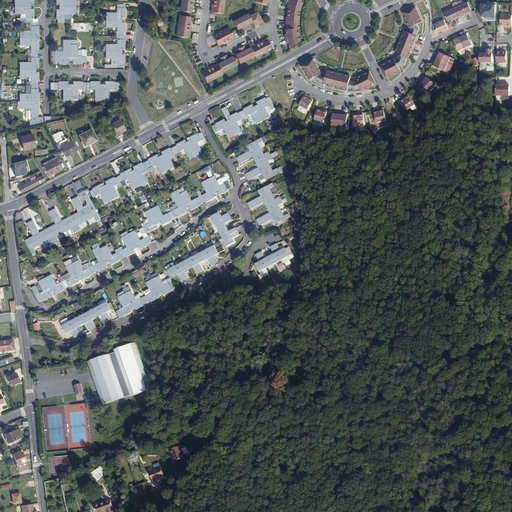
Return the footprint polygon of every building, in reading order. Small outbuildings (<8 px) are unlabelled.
[(291,0),(292,0),(292,2),(290,1),(289,1),(288,4),(287,8),(288,8),(290,9),(289,10),(288,10),(287,13),(287,16),(288,16),(288,18),(287,18),(286,17),(285,21),(286,25),(287,25),(288,25),(288,27),(287,27),(287,30),(285,30),(285,33),(287,33),(287,34),(286,35),(285,35),(285,39),(287,43),(288,43),(289,43),(290,44),(288,44),(289,48),(300,42),(298,35),(297,29),(299,28),(299,22),(299,15),(301,8),(303,1),(301,1),(301,0),(291,0)] [(466,0),(463,0),(452,5),(458,18),(462,16),(460,14),(471,9),(466,0)] [(193,3),(181,1),(180,11),(191,13),(192,7),(193,7),(193,3)] [(487,3),(481,3),(481,16),(495,16),(495,4),(490,4),(490,5),(487,5),(487,3)] [(124,4),(117,4),(116,13),(106,13),(106,20),(122,20),(122,18),(125,18),(125,8),(124,8),(124,4)] [(224,6),(212,4),(211,8),(212,8),(212,13),(223,14),(224,6)] [(458,18),(452,5),(444,9),(449,19),(452,18),(454,17),(455,19),(458,18)] [(30,7),(14,7),(14,14),(25,14),(25,22),(30,23),(32,22),(32,19),(33,19),(33,9),(30,9),(30,7)] [(75,14),(75,7),(59,7),(59,9),(56,10),(56,19),(57,19),(57,23),(64,23),(64,14),(75,14)] [(419,29),(417,24),(421,22),(420,21),(422,20),(416,8),(415,9),(414,7),(404,12),(405,14),(404,14),(409,26),(410,25),(411,27),(410,27),(411,29),(410,33),(406,31),(405,33),(404,32),(396,52),(397,52),(396,54),(399,55),(397,58),(395,59),(393,60),(393,59),(381,65),(382,66),(381,67),(386,77),(387,76),(388,78),(399,72),(399,71),(400,70),(399,68),(404,65),(407,58),(408,57),(409,57),(417,38),(416,37),(416,36),(419,29)] [(254,25),(256,28),(259,27),(258,25),(262,23),(257,12),(249,16),(254,25)] [(511,26),(511,16),(511,15),(501,15),(500,26),(505,26),(511,26)] [(178,26),(190,27),(190,24),(189,24),(190,17),(179,16),(178,26)] [(249,16),(242,20),(248,32),(252,30),(250,27),(254,25),(249,16)] [(446,24),(443,17),(434,20),(439,31),(442,29),(444,28),(445,31),(448,29),(446,24)] [(124,32),(125,32),(125,23),(122,22),(122,20),(106,20),(106,27),(117,27),(117,36),(124,36),(124,32)] [(234,24),(237,31),(239,32),(242,30),(244,34),(248,32),(242,20),(234,24)] [(32,22),(30,23),(30,31),(19,31),(19,39),(35,38),(36,36),(38,36),(38,26),(37,26),(37,23),(32,22)] [(189,32),(190,27),(178,26),(176,36),(187,38),(188,32),(189,32)] [(229,28),(221,32),(226,43),(230,41),(230,40),(234,38),(232,33),(229,28)] [(221,32),(213,36),(218,46),(223,44),(223,45),(226,43),(221,32)] [(463,36),(462,33),(459,34),(465,48),(473,44),(468,34),(465,35),(463,36)] [(458,51),(465,48),(459,34),(456,36),(457,39),(456,39),(453,41),(458,51)] [(105,52),(122,52),(122,49),(125,49),(125,40),(124,39),(124,36),(117,36),(117,45),(105,44),(105,52)] [(35,38),(19,39),(19,46),(30,46),(31,54),(37,54),(37,51),(38,51),(38,41),(35,41),(35,38)] [(264,54),(272,49),(267,39),(262,42),(262,41),(258,43),(264,54)] [(71,41),(63,40),(63,52),(58,52),(58,51),(54,51),(54,63),(58,63),(58,64),(68,64),(68,61),(70,61),(71,45),(71,41)] [(255,45),(251,48),(255,56),(256,58),(264,54),(258,43),(255,44),(255,45)] [(77,45),(71,45),(70,61),(72,61),(73,64),(82,64),(83,63),(86,63),(86,56),(77,56),(77,45)] [(244,46),(241,48),(247,60),(255,56),(251,48),(246,50),(244,46)] [(241,48),(238,49),(240,53),(236,55),(240,64),(247,60),(241,48)] [(487,50),(487,53),(480,53),(479,63),(492,63),(492,50),(487,50)] [(122,52),(105,52),(105,59),(111,59),(111,64),(117,64),(117,67),(124,67),(124,63),(125,63),(125,54),(122,54),(122,52)] [(437,60),(449,65),(453,57),(443,52),(441,56),(440,57),(438,56),(437,60)] [(506,63),(506,52),(496,52),(496,62),(506,63)] [(37,57),(37,54),(31,54),(31,63),(19,63),(19,70),(35,70),(35,67),(39,67),(39,58),(37,57)] [(223,57),(229,69),(237,65),(233,57),(229,59),(227,55),(223,57)] [(217,65),(222,73),(229,69),(223,57),(220,58),(222,62),(217,65)] [(310,78),(311,79),(314,77),(316,81),(326,83),(326,84),(346,89),(346,88),(348,88),(356,90),(360,88),(361,90),(363,89),(363,90),(375,84),(374,83),(376,82),(371,72),(369,73),(368,72),(357,78),(358,79),(356,80),(357,81),(355,82),(350,81),(351,77),(349,77),(349,76),(329,71),(329,72),(327,72),(326,76),(321,74),(320,72),(321,72),(315,60),(314,61),(313,59),(303,65),(304,67),(302,67),(309,78),(310,78)] [(446,74),(449,65),(437,60),(435,63),(438,64),(437,66),(435,69),(446,74)] [(209,68),(215,79),(223,74),(222,73),(217,65),(213,67),(212,66),(209,68)] [(206,83),(215,79),(209,68),(205,70),(206,71),(202,73),(206,83)] [(35,72),(35,70),(19,70),(19,77),(31,77),(31,85),(37,85),(38,85),(38,82),(39,82),(39,72),(35,72)] [(422,82),(433,92),(438,86),(429,78),(427,81),(426,82),(424,80),(422,82)] [(104,84),(102,84),(102,101),(109,101),(110,90),(118,90),(118,83),(114,82),(104,81),(104,84)] [(58,83),(49,83),(49,90),(50,90),(63,90),(63,101),(71,101),(70,85),(68,85),(68,83),(68,82),(58,82),(58,83)] [(73,85),(70,85),(71,101),(77,101),(78,90),(86,90),(86,83),(83,83),(83,82),(73,82),(73,85)] [(90,83),(86,83),(86,90),(95,90),(95,101),(102,101),(102,84),(99,85),(99,83),(100,82),(90,82),(90,83)] [(427,98),(433,92),(422,82),(420,85),(422,87),(421,88),(418,91),(427,98)] [(19,95),(19,101),(36,102),(35,99),(39,99),(39,89),(37,89),(37,85),(31,85),(26,86),(25,87),(26,90),(31,90),(31,95),(26,95),(19,95)] [(509,85),(496,85),(496,96),(509,96),(509,85)] [(307,99),(308,97),(304,95),(299,108),(307,112),(312,101),(309,100),(307,99)] [(406,100),(405,101),(402,103),(409,113),(412,110),(416,107),(408,95),(404,98),(406,100)] [(254,107),(262,121),(269,118),(264,108),(267,106),(270,111),(273,110),(267,98),(264,99),(263,99),(255,103),(256,105),(254,107)] [(43,122),(43,117),(41,117),(38,117),(38,114),(39,113),(39,104),(36,103),(36,102),(19,101),(20,108),(28,108),(28,110),(25,110),(25,119),(28,119),(29,121),(29,125),(43,122)] [(243,110),(239,112),(243,119),(250,115),(256,124),(262,121),(254,107),(252,108),(250,105),(243,109),(243,110)] [(327,112),(323,111),(322,114),(321,113),(317,112),(313,123),(322,126),(327,112)] [(379,114),(378,111),(374,112),(378,126),(387,123),(384,112),(380,113),(379,114)] [(243,119),(239,112),(236,114),(236,113),(227,118),(228,120),(226,122),(234,136),(241,132),(236,123),(243,119)] [(330,128),(339,129),(341,115),(337,114),(336,117),(335,117),(331,116),(330,128)] [(45,117),(45,124),(48,123),(58,121),(58,115),(51,116),(51,117),(45,117)] [(341,115),(339,129),(348,130),(349,118),(346,118),(344,118),(344,115),(341,115)] [(363,116),(359,116),(360,119),(358,120),(354,120),(356,132),(365,131),(363,116)] [(121,118),(112,123),(118,135),(127,130),(121,118)] [(224,123),(223,120),(215,124),(214,125),(211,127),(215,133),(222,129),(229,141),(233,139),(233,138),(235,137),(234,136),(226,122),(224,123)] [(91,130),(79,137),(85,148),(97,141),(91,130)] [(197,134),(188,138),(189,141),(187,142),(194,156),(201,153),(198,147),(203,144),(201,140),(203,139),(200,133),(198,134),(197,134)] [(32,134),(21,137),(24,150),(35,147),(32,134)] [(235,159),(236,162),(259,149),(259,148),(257,144),(261,142),(262,141),(260,139),(245,146),(248,151),(235,158),(235,159)] [(74,141),(63,147),(68,155),(78,150),(74,141)] [(176,145),(172,147),(177,157),(178,157),(181,156),(179,152),(183,150),(188,160),(194,156),(187,142),(185,143),(184,141),(176,145)] [(169,148),(160,153),(161,155),(159,157),(167,171),(173,168),(169,159),(168,158),(172,155),(173,157),(174,159),(178,157),(177,157),(172,147),(169,149),(169,148)] [(259,149),(236,162),(237,163),(238,164),(251,158),(254,163),(269,155),(267,152),(265,153),(263,149),(260,150),(259,149)] [(144,162),(150,174),(151,176),(153,175),(152,172),(157,169),(160,174),(167,171),(159,157),(158,154),(147,160),(147,161),(144,162)] [(269,155),(254,163),(257,168),(244,175),(245,176),(245,178),(268,167),(266,162),(271,159),(269,155)] [(55,161),(46,165),(46,166),(50,174),(63,167),(59,159),(55,161)] [(132,171),(139,186),(145,182),(141,174),(145,172),(146,173),(147,175),(150,174),(144,162),(141,164),(141,163),(133,167),(134,170),(132,171)] [(268,167),(245,178),(246,179),(247,181),(253,178),(257,175),(258,177),(260,182),(263,181),(263,180),(277,172),(280,171),(279,168),(271,171),(268,167)] [(133,189),(139,186),(132,171),(129,172),(128,170),(120,174),(120,175),(117,176),(120,183),(127,179),(133,189)] [(263,180),(263,181),(278,174),(277,172),(263,180)] [(42,175),(38,177),(35,178),(19,188),(22,193),(45,181),(42,175)] [(121,185),(120,183),(117,176),(114,178),(114,177),(105,182),(106,185),(104,185),(111,200),(117,197),(113,187),(117,184),(118,186),(119,186),(121,185)] [(230,188),(226,182),(223,183),(221,180),(216,182),(213,177),(207,180),(214,194),(216,193),(217,195),(218,196),(223,193),(227,191),(226,190),(230,188)] [(214,194),(207,180),(200,183),(206,193),(201,196),(198,191),(196,192),(198,197),(201,203),(204,202),(205,203),(209,200),(213,198),(213,197),(212,195),(214,194)] [(104,204),(111,200),(104,185),(101,187),(100,184),(92,188),(93,189),(90,191),(92,197),(99,193),(104,204)] [(246,204),(248,207),(270,195),(268,190),(273,187),(271,184),(257,191),(259,197),(246,204)] [(86,202),(86,205),(83,207),(77,197),(74,198),(86,221),(94,216),(96,221),(100,219),(85,190),(78,194),(80,198),(84,198),(86,202)] [(198,205),(201,203),(198,197),(191,201),(185,191),(179,195),(186,209),(188,208),(190,211),(198,206),(198,205)] [(184,210),(186,209),(179,195),(177,192),(176,193),(177,196),(173,198),(177,208),(173,210),(172,208),(169,209),(173,218),(177,217),(185,213),(184,210)] [(270,195),(248,207),(249,208),(249,210),(263,203),(265,208),(280,201),(278,198),(273,200),(270,195)] [(78,225),(86,221),(74,198),(71,200),(77,212),(78,214),(76,215),(75,213),(70,216),(77,231),(81,230),(78,225)] [(280,201),(265,208),(268,214),(255,221),(256,222),(257,223),(279,212),(277,207),(282,204),(280,201)] [(170,220),(173,218),(169,209),(165,212),(166,214),(162,216),(157,206),(151,209),(158,224),(160,223),(162,226),(171,221),(170,220)] [(77,231),(70,216),(64,219),(65,221),(62,222),(61,221),(55,209),(52,210),(64,232),(66,237),(77,231)] [(156,225),(158,224),(151,209),(144,213),(149,223),(145,225),(144,223),(141,225),(142,227),(145,233),(148,231),(149,232),(157,228),(156,225)] [(64,232),(52,210),(49,211),(55,224),(52,225),(53,227),(48,230),(55,243),(58,241),(56,237),(64,232)] [(279,212),(257,223),(258,225),(258,227),(272,220),(274,225),(291,216),(289,213),(282,216),(279,212)] [(214,225),(229,217),(227,214),(220,217),(218,213),(208,218),(211,226),(214,225)] [(224,224),(230,220),(229,217),(214,225),(218,232),(226,228),(224,224)] [(48,230),(47,228),(39,233),(33,220),(30,222),(41,244),(49,240),(52,245),(55,243),(48,230)] [(41,244),(30,222),(26,223),(33,236),(34,237),(29,240),(28,238),(25,240),(32,255),(36,253),(34,248),(41,244)] [(137,248),(139,250),(147,246),(147,245),(150,243),(145,233),(142,227),(138,229),(143,239),(140,241),(134,231),(128,234),(135,249),(137,248)] [(222,239),(236,232),(235,228),(228,231),(228,232),(226,228),(218,232),(214,234),(218,241),(222,239)] [(127,257),(135,253),(134,250),(135,249),(128,234),(127,232),(121,235),(127,248),(123,250),(121,247),(118,249),(123,257),(126,256),(127,257)] [(238,235),(236,232),(222,239),(226,246),(233,242),(231,238),(238,235)] [(277,248),(275,244),(274,245),(272,246),(280,260),(282,264),(289,260),(288,256),(284,249),(282,246),(277,248)] [(90,262),(95,272),(98,271),(99,272),(107,267),(106,264),(108,263),(101,249),(99,246),(94,248),(101,262),(95,265),(93,260),(90,262)] [(111,265),(120,260),(120,259),(123,257),(118,249),(114,250),(115,254),(112,255),(107,246),(101,249),(108,263),(110,262),(111,265)] [(213,256),(217,254),(213,246),(205,250),(213,265),(216,263),(213,256)] [(280,260),(272,246),(271,246),(269,248),(272,253),(272,254),(269,256),(273,264),(280,260)] [(210,266),(213,265),(205,250),(198,254),(202,262),(206,260),(210,266)] [(257,254),(265,268),(273,264),(269,256),(264,259),(264,258),(261,252),(259,253),(257,254)] [(198,273),(202,271),(199,264),(202,262),(198,254),(191,258),(198,273)] [(256,255),(254,255),(257,261),(258,263),(254,264),(254,265),(259,275),(266,272),(264,269),(265,268),(257,254),(256,255)] [(77,255),(70,259),(71,259),(72,261),(81,280),(83,279),(83,280),(92,275),(92,274),(95,272),(90,262),(87,263),(89,268),(84,270),(82,266),(79,259),(77,255)] [(195,274),(198,273),(191,258),(188,259),(187,256),(182,258),(184,262),(183,262),(187,270),(192,268),(195,274)] [(79,281),(81,280),(72,261),(65,264),(69,273),(62,276),(67,287),(70,285),(71,286),(80,282),(79,281)] [(184,272),(187,270),(183,262),(176,266),(184,280),(187,279),(184,272)] [(181,282),(184,280),(176,266),(174,267),(172,263),(167,266),(173,277),(177,275),(181,282)] [(157,274),(151,277),(152,278),(160,294),(162,293),(163,294),(164,295),(172,291),(172,289),(174,288),(170,279),(169,278),(166,280),(166,281),(163,283),(157,274)] [(62,276),(59,278),(61,283),(57,285),(51,275),(45,278),(52,292),(54,291),(56,294),(64,289),(64,288),(67,287),(62,276)] [(43,301),(51,296),(50,293),(52,292),(45,278),(39,281),(40,284),(44,291),(40,293),(36,286),(33,287),(40,302),(43,300),(43,301)] [(160,294),(152,278),(146,281),(145,281),(149,290),(145,292),(146,295),(144,297),(147,303),(150,301),(151,302),(159,297),(159,296),(158,295),(160,294)] [(132,309),(125,293),(124,294),(123,291),(117,294),(119,297),(118,298),(123,307),(116,311),(120,318),(122,316),(123,316),(131,312),(130,309),(132,309)] [(147,303),(144,297),(136,301),(131,291),(125,293),(132,309),(134,308),(135,310),(144,305),(144,304),(147,303)] [(100,307),(107,321),(110,319),(107,312),(111,310),(107,303),(100,307)] [(104,322),(107,321),(100,307),(92,311),(96,318),(100,316),(101,317),(104,322)] [(92,320),(96,318),(92,311),(85,314),(92,328),(96,327),(92,320)] [(89,330),(92,328),(85,314),(78,318),(81,325),(85,324),(89,330)] [(78,327),(81,325),(78,318),(70,322),(77,336),(81,334),(78,327)] [(74,338),(77,336),(70,322),(63,326),(67,333),(70,331),(74,338)] [(0,351),(14,350),(13,340),(0,340),(0,351)] [(88,361),(102,404),(129,395),(130,397),(152,390),(136,342),(114,350),(115,352),(88,361)] [(0,366),(15,361),(13,356),(0,360),(0,366)] [(15,373),(7,376),(11,385),(19,382),(15,373)] [(81,384),(74,385),(77,395),(83,393),(81,384)] [(13,431),(4,434),(8,443),(17,439),(13,431)] [(180,446),(171,449),(175,461),(185,458),(180,446)] [(126,455),(127,457),(129,456),(130,460),(137,458),(135,451),(126,455)] [(22,452),(13,456),(17,464),(16,464),(19,472),(28,468),(25,461),(26,460),(22,452)] [(161,467),(150,471),(154,482),(158,481),(158,479),(165,477),(161,467)] [(101,469),(90,473),(93,481),(104,477),(101,469)] [(20,493),(12,494),(13,504),(21,502),(20,493)] [(115,511),(111,499),(95,506),(97,511),(106,511),(107,511),(106,511),(115,511)]
